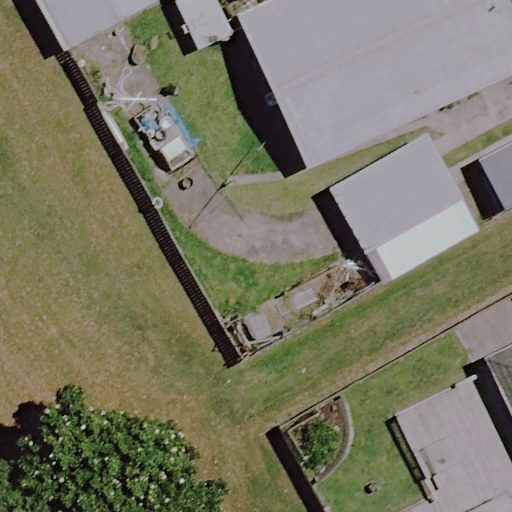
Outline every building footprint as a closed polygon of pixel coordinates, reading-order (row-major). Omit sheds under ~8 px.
[(194,97),(138,0),(10,0),(0,6),(0,25),(78,163),(194,97)] [(288,0),(217,40),(292,172),(511,47),(485,0),(288,0)] [(466,228),(407,124),(307,181),(366,284),(466,228)] [(511,471),(511,332),(460,355),(511,471)] [(437,511),(501,511),(491,488),(437,511)]
